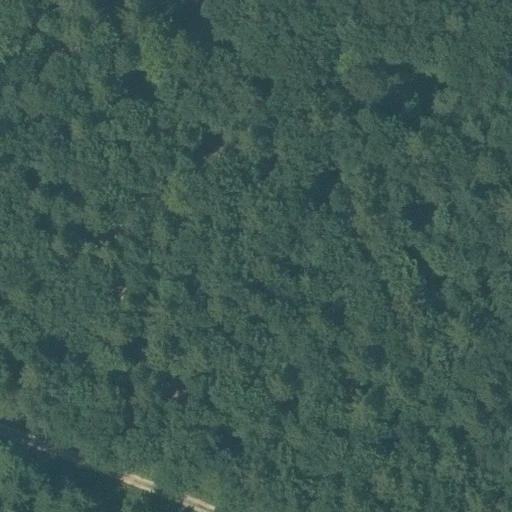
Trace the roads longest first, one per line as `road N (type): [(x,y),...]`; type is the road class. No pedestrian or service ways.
road 1 (track): [(511,170),(384,113),(273,0)]
road 2 (track): [(0,425),(205,511)]
road 3 (track): [(0,127),(63,0)]
